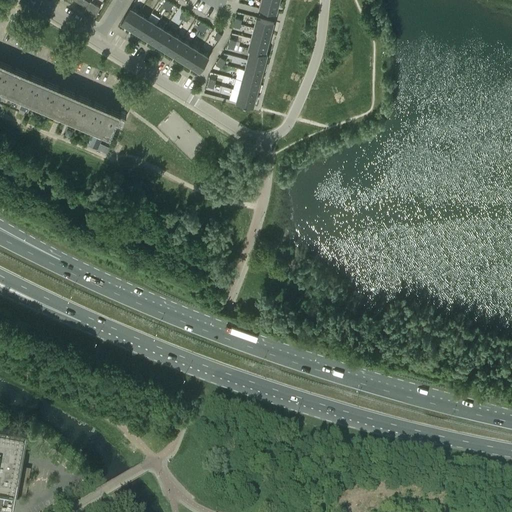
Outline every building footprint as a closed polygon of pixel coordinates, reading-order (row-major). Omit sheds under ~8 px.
[(276,12),(279,1),(273,0),(260,0),(259,8),(276,12)] [(89,2),(87,6),(97,12),(100,7),(90,1),(89,2)] [(86,7),(82,13),(93,19),(97,12),(87,6),(86,7)] [(130,7),(121,22),(130,28),(139,12),(130,7)] [(139,12),(130,28),(138,33),(148,18),(139,12)] [(253,27),(271,32),(274,21),(256,16),(253,27)] [(148,18),(138,33),(147,38),(157,23),(148,18)] [(165,28),(157,23),(147,38),(156,44),(165,28)] [(251,38),(268,42),(271,32),(253,27),(251,38)] [(165,28),(156,44),(164,49),(174,34),(165,28)] [(174,34),(164,49),(173,54),(183,39),(174,34)] [(250,49),(265,53),(265,52),(268,42),(251,38),(248,49),(250,49)] [(173,54),(182,60),(191,45),(183,39),(173,54)] [(200,50),(191,45),(182,60),(190,65),(200,50)] [(250,49),(247,59),(264,64),(267,53),(265,52),(265,53),(250,49)] [(200,50),(190,65),(199,71),(209,56),(200,50)] [(247,59),(244,69),(261,74),(264,64),(247,59)] [(0,87),(95,128),(104,132),(111,135),(110,137),(110,138),(117,121),(122,123),(126,113),(121,111),(0,60),(0,87)] [(244,69),(241,80),(259,84),(261,74),(244,69)] [(241,80),(239,90),(256,95),(259,84),(241,80)] [(232,88),(229,99),(236,101),(253,106),(256,95),(239,90),(233,89),(232,88)] [(93,136),(89,145),(98,148),(101,140),(93,136)] [(0,505),(14,508),(28,429),(0,424),(0,505)] [(21,465),(16,494),(25,496),(30,467),(21,465)]
